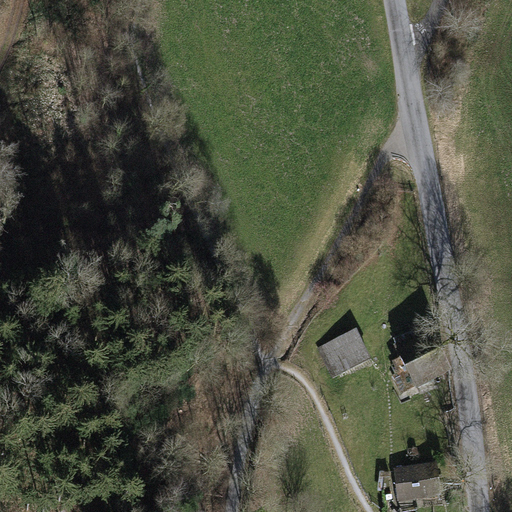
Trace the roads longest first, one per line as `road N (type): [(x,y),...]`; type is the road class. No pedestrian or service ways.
road 1 (unclassified): [(477,511),(471,390),(393,0)]
road 2 (track): [(268,361),(387,152),(415,126)]
road 3 (track): [(230,511),(242,437),(268,361)]
